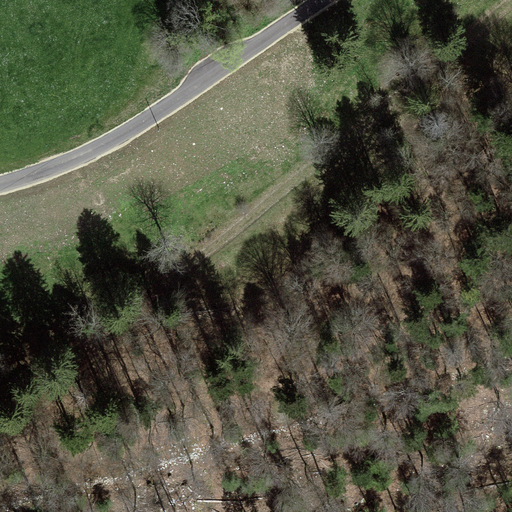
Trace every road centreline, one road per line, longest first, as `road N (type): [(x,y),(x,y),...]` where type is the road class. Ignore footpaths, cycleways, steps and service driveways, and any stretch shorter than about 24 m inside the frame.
road 1 (track): [(511,3),(196,265),(0,446)]
road 2 (unclassified): [(0,189),(30,184),(126,136),(326,0)]
